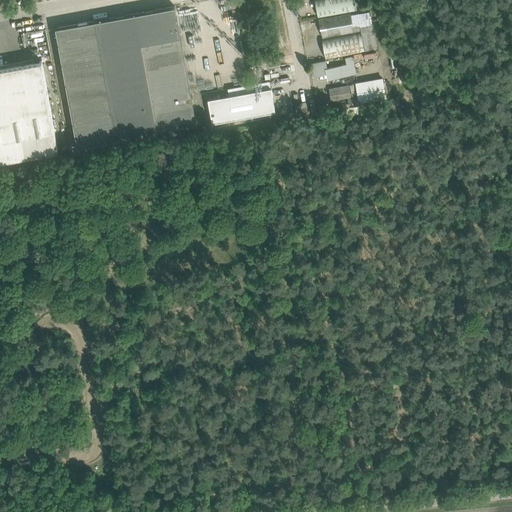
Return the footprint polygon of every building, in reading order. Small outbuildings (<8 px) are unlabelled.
[(357,10),(355,0),(315,0),(318,17),(357,10)] [(56,27),(58,37),(78,147),(118,139),(197,124),(175,6),(56,27)] [(319,19),(322,37),(373,28),(369,10),(351,14),(350,12),(319,19)] [(377,49),(373,28),(322,37),(326,59),(336,57),(377,49)] [(346,64),(337,66),(328,68),(330,79),(355,73),(352,56),(345,58),(346,64)] [(42,60),(0,67),(0,160),(58,149),(44,70),(42,60)] [(348,98),(349,104),(385,98),(382,79),(357,83),(359,96),(352,97),(348,98)] [(350,85),(335,87),(337,100),(348,98),(352,97),(350,85)] [(271,87),(208,98),(213,122),(276,110),(271,87)]
